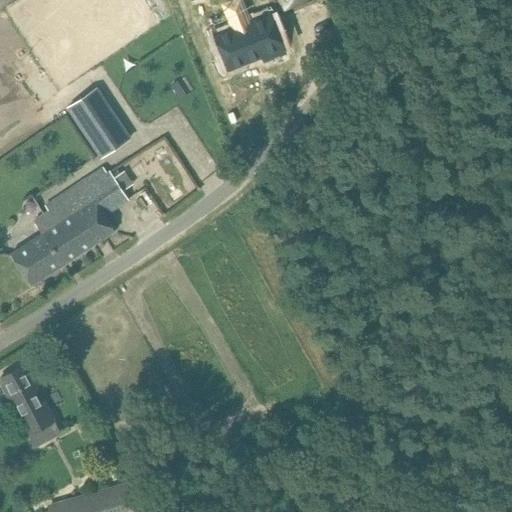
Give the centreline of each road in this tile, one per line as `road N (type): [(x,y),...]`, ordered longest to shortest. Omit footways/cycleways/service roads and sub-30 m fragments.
road 1 (unclassified): [(0,341),(227,187),(329,85),(398,0)]
road 2 (track): [(227,187),(409,505)]
